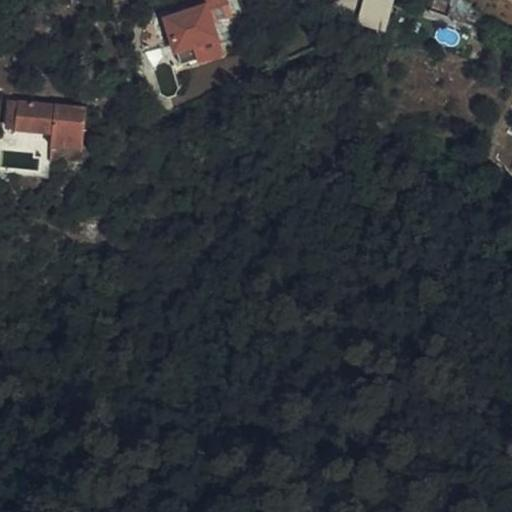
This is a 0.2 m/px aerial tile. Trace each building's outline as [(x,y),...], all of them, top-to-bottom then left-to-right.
[(215,0),(204,4),(205,9),(208,8),(212,22),(232,16),(226,0),(215,0)] [(364,0),(359,21),(386,29),(395,0),(364,0)] [(183,64),(222,52),(212,22),(208,8),(205,9),(169,20),(183,64)] [(113,93),(134,89),(130,74),(110,79),(113,93)] [(9,129),(18,130),(20,102),(12,101),(9,129)] [(18,130),(55,134),(58,105),(20,102),(18,130)] [(58,105),(55,134),(53,148),(85,151),(88,108),(58,105)]
